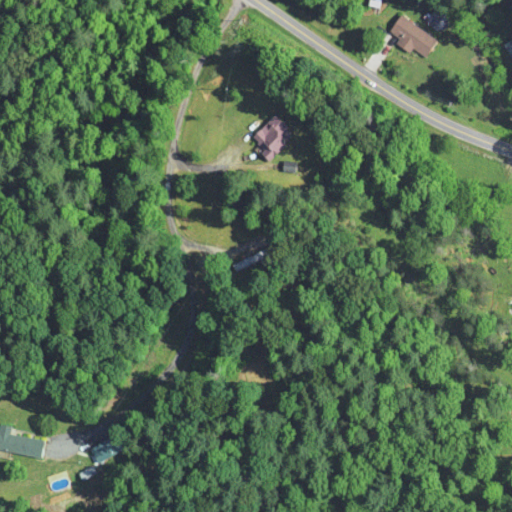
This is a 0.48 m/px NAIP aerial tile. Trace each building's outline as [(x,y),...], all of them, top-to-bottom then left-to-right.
[(401,39),(399,43),(427,61),(441,40),(403,16),(392,32),(401,39)] [(268,157),(290,134),(270,114),(248,137),(268,157)] [(262,258),(249,248),(236,266),(250,275),(262,258)] [(0,450),(40,457),(44,438),(11,432),(12,426),(0,424),(0,426),(0,450)] [(88,447),(97,465),(111,458),(103,441),(88,447)]
